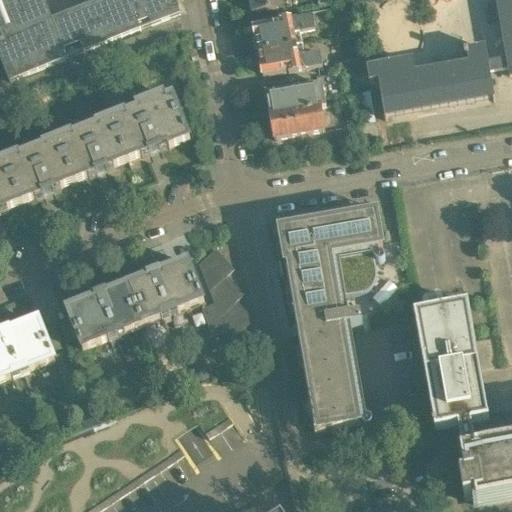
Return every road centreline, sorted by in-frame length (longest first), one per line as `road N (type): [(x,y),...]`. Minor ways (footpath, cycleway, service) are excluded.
road 1 (residential): [(240,199),(511,153)]
road 2 (residential): [(288,452),(240,199)]
road 3 (residential): [(0,282),(206,203),(240,199)]
road 4 (unknown): [(221,466),(182,439),(147,441),(26,511)]
road 5 (unknown): [(0,81),(69,76),(208,26)]
road 6 (residential): [(240,199),(203,0)]
road 7 (unknown): [(511,371),(458,380),(443,392),(459,511)]
